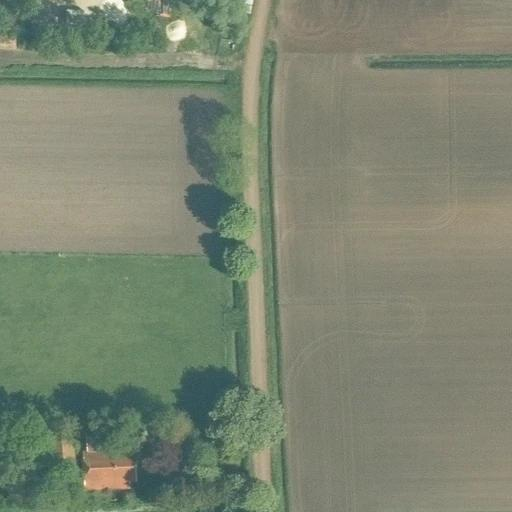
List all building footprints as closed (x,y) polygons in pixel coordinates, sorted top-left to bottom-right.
[(87,23),(67,22),(66,35),(86,36),(87,23)] [(54,38),(55,25),(31,23),(30,37),(54,38)] [(141,41),(141,27),(125,27),(125,41),(141,41)] [(87,447),(83,447),(85,490),(130,488),(130,483),(136,483),(135,449),(101,450),(101,437),(86,437),(87,447)] [(48,442),(49,472),(75,471),(74,441),(48,442)]
